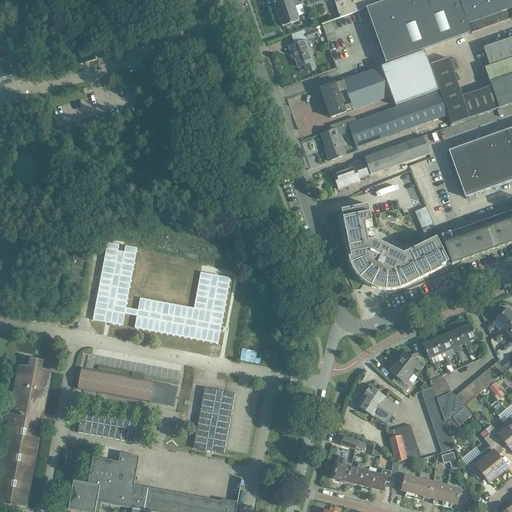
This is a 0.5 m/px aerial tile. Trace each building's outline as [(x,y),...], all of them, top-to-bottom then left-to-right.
[(390,0),(284,0),(274,4),(282,27),(299,22),(293,5),(308,0),(324,0),(325,2),(331,0),(334,0),(340,18),(366,9),(390,0)] [(511,6),(511,0),(390,0),(366,9),(386,64),(511,18),(511,12),(510,7),(511,6)] [(304,31),(307,40),(307,41),(325,34),(321,25),(304,31)] [(328,40),(335,38),(332,30),(325,33),(328,40)] [(511,38),(483,48),(490,67),(485,69),(487,76),(491,87),(462,97),(449,59),(430,65),(451,125),(499,109),(511,104),(511,38)] [(317,69),(307,41),(307,40),(288,47),(291,55),(293,54),(298,68),(305,65),(307,72),(317,69)] [(96,60),(91,45),(78,49),(82,64),(96,60)] [(380,68),(391,97),(394,106),(436,90),(423,53),(380,68)] [(0,80),(13,76),(7,59),(0,60),(0,80)] [(391,97),(380,68),(342,81),(343,83),(348,96),(353,109),(353,110),(391,97)] [(353,109),(348,96),(343,83),(336,85),(336,84),(320,89),(325,104),(330,119),(346,113),(345,111),(353,109)] [(356,148),(447,116),(439,93),(348,125),(356,148)] [(511,128),(505,131),(486,138),(467,145),(448,152),(457,175),(465,198),(484,192),(503,185),(511,181),(511,128)] [(329,162),(345,156),(336,129),(321,135),(326,149),(324,149),(329,162)] [(339,190),(360,183),(359,179),(429,155),(423,137),(364,158),(365,160),(353,164),(354,166),(333,173),(339,190)] [(343,218),(340,219),(347,253),(349,261),(350,265),(351,268),(353,271),(355,274),(357,277),(359,280),(362,283),(364,284),(367,279),(379,281),(379,284),(383,288),(385,288),(386,289),(388,289),(390,289),(392,289),(396,288),(399,287),(403,285),(407,284),(448,263),(439,245),(436,238),(403,255),(375,241),(368,205),(341,210),(343,218)] [(433,224),(426,208),(415,212),(422,229),(433,224)] [(511,210),(449,233),(449,234),(441,237),(444,245),(451,266),(511,244),(511,210)] [(137,320),(221,335),(233,270),(204,264),(197,300),(143,290),(141,302),(129,299),(140,240),(128,238),(127,243),(121,242),(122,236),(110,234),(96,312),(126,317),(128,305),(140,308),(137,320)] [(73,257),(71,268),(81,270),(84,259),(73,257)] [(80,279),(69,277),(68,284),(78,286),(80,279)] [(504,329),(511,322),(511,313),(508,309),(496,319),(504,329)] [(489,332),(494,327),(491,323),(486,328),(489,332)] [(458,330),(465,345),(477,340),(470,325),(458,330)] [(465,345),(458,330),(447,335),(453,350),(465,345)] [(499,333),(494,337),(497,341),(502,337),(499,333)] [(455,355),(453,350),(447,335),(435,340),(441,355),(444,361),(448,359),(448,358),(455,355)] [(511,339),(502,347),(505,351),(511,345),(511,339)] [(441,355),(435,340),(423,345),(429,360),(441,355)] [(397,363),(411,374),(415,369),(420,372),(425,365),(425,364),(420,353),(415,355),(415,357),(413,360),(405,353),(397,363)] [(0,460),(0,503),(27,509),(52,372),(42,370),(43,362),(29,359),(28,367),(18,365),(0,460)] [(394,384),(406,393),(413,384),(409,381),(413,375),(411,374),(397,363),(395,361),(389,369),(391,371),(389,373),(398,379),(394,384)] [(504,374),(501,367),(499,361),(491,368),(499,378),(504,374)] [(499,378),(491,368),(486,372),(494,382),(499,378)] [(77,390),(150,404),(150,403),(174,408),(178,388),(153,383),(154,383),(81,369),(77,390)] [(494,382),(486,372),(481,376),(489,386),(494,382)] [(432,387),(445,382),(442,376),(430,381),(432,387)] [(476,380),(484,390),(489,386),(481,376),(476,380)] [(471,384),(479,394),(484,390),(476,380),(471,384)] [(445,382),(432,387),(434,393),(435,394),(447,388),(445,382)] [(466,388),(474,398),(479,394),(471,384),(466,388)] [(494,384),(489,388),(495,396),(501,391),(494,384)] [(421,391),(423,397),(434,393),(432,387),(421,391)] [(234,394),(204,388),(198,426),(193,449),(224,455),(224,450),(224,449),(234,394)] [(365,395),(357,407),(373,417),(374,417),(386,425),(398,407),(385,398),(369,388),(368,390),(365,389),(362,394),(365,395)] [(447,388),(435,394),(436,399),(450,393),(447,388)] [(461,393),(469,403),(474,398),(466,388),(461,393)] [(425,403),(436,399),(435,394),(434,393),(423,397),(425,403)] [(450,393),(436,399),(438,404),(440,410),(442,416),(444,422),(444,423),(464,407),(456,397),(457,395),(450,394),(450,393)] [(469,403),(461,393),(457,395),(456,397),(464,407),(469,403)] [(438,404),(436,399),(425,403),(427,408),(438,404)] [(428,414),(440,410),(438,404),(427,408),(428,414)] [(472,416),(465,408),(452,418),(459,426),(472,416)] [(132,443),(137,418),(98,411),(82,409),(78,433),(132,443)] [(430,420),(442,416),(440,410),(428,414),(430,420)] [(511,415),(503,423),(511,433),(511,415)] [(432,425),(444,422),(442,416),(430,420),(432,425)] [(458,428),(451,420),(446,424),(453,433),(458,428)] [(446,427),(444,423),(444,422),(432,425),(434,431),(446,427)] [(489,435),(496,444),(502,440),(511,452),(511,451),(511,433),(503,423),(489,435)] [(400,434),(412,431),(410,425),(399,429),(400,434)] [(436,437),(448,433),(446,427),(434,431),(436,437)] [(402,440),(400,434),(399,429),(388,432),(389,439),(396,465),(399,466),(408,464),(407,458),(405,452),(404,446),(402,440)] [(412,431),(400,434),(402,440),(414,437),(412,431)] [(438,442),(450,439),(448,433),(436,437),(438,442)] [(481,454),(499,477),(505,472),(504,470),(507,468),(491,449),(496,444),(489,435),(483,439),(489,447),(481,454)] [(355,451),(356,448),(358,442),(359,442),(344,437),(343,437),(341,446),(355,451)] [(414,437),(402,440),(404,446),(416,443),(414,437)] [(440,448),(452,444),(450,439),(438,442),(440,448)] [(358,442),(356,448),(364,451),(366,445),(358,442)] [(416,443),(404,446),(405,452),(418,448),(416,443)] [(452,444),(440,448),(442,454),(454,450),(452,444)] [(381,452),(374,446),(372,455),(380,457),(381,452)] [(418,448),(405,452),(407,458),(420,454),(418,448)] [(447,455),(449,463),(452,470),(457,469),(453,453),(447,455)] [(235,511),(238,503),(221,500),(221,502),(134,486),(139,457),(120,454),(118,463),(92,458),(88,484),(73,481),(68,510),(79,511),(99,511),(101,504),(132,510),(131,511),(235,511)] [(420,454),(407,458),(408,464),(421,460),(420,454)] [(499,477),(481,454),(466,467),(474,476),(479,472),(489,483),(491,481),(493,482),(499,477)] [(449,463),(447,455),(441,456),(444,464),(449,463)] [(344,466),(346,459),(338,457),(333,480),(347,483),(351,468),(344,466)] [(359,486),(363,471),(364,465),(358,463),(356,469),(351,468),(347,483),(359,486)] [(399,466),(396,465),(393,464),(391,472),(383,470),(381,475),(375,474),(371,489),(384,493),(387,477),(396,479),(399,466)] [(363,471),(359,486),(371,489),(375,474),(376,470),(370,468),(368,472),(363,471)] [(414,500),(419,480),(405,476),(401,492),(406,493),(404,498),(414,500)] [(419,480),(414,500),(423,502),(424,498),(429,499),(433,483),(419,480)] [(433,483),(429,499),(434,500),(432,505),(442,507),(447,487),(433,483)] [(447,487),(442,507),(451,509),(452,505),(457,506),(461,490),(447,487)]
